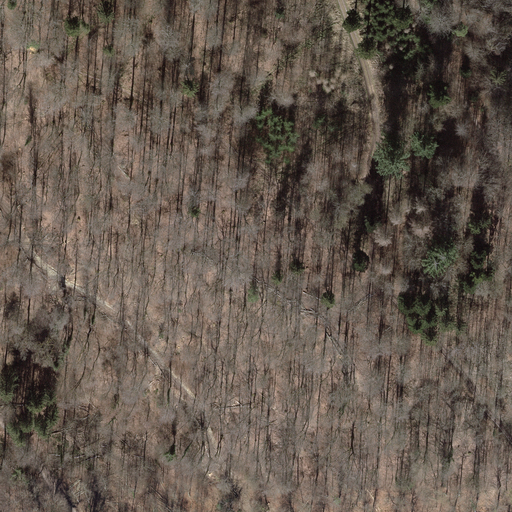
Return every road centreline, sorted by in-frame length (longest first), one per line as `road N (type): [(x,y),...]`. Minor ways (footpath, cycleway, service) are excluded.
road 1 (track): [(411,0),(511,184)]
road 2 (track): [(341,0),(370,75),(377,181)]
road 3 (track): [(76,511),(0,415)]
